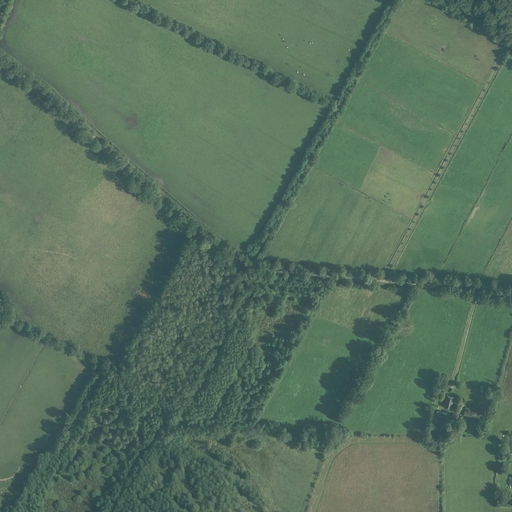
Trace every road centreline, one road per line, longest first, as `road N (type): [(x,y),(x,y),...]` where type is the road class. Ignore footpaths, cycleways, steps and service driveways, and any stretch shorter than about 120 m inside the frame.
road 1 (track): [(511,291),(260,267),(184,214),(0,57)]
road 2 (track): [(511,39),(383,280)]
